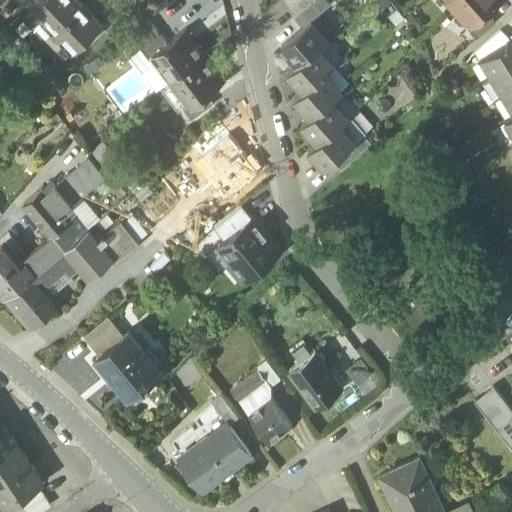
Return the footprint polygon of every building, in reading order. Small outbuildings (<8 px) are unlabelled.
[(18,0),(29,12),(31,10),(41,0),(18,0)] [(102,27),(76,0),(41,0),(31,10),(52,33),(46,39),(64,59),(71,53),(72,54),(102,27)] [(314,0),(298,0),(290,7),(298,16),(313,3),(316,1),(314,0)] [(316,0),(316,1),(313,3),(321,12),(330,4),(326,0),(316,0)] [(446,0),(455,9),(465,0),(446,0)] [(465,0),(455,9),(470,27),(471,27),(487,13),(501,0),(465,0)] [(298,16),(295,19),(303,28),(311,21),(321,12),(313,3),(298,16)] [(487,13),(471,27),(470,27),(468,28),(477,38),(495,22),(487,13)] [(148,19),(125,35),(137,51),(141,48),(141,47),(159,33),(148,19)] [(303,28),(281,48),(296,65),(297,66),(318,47),(318,48),(327,40),(311,21),(303,28)] [(167,42),(153,53),(154,54),(173,79),(204,55),(185,29),(167,42)] [(159,33),(141,47),(141,48),(149,58),(154,54),(153,53),(167,42),(160,32),(159,33)] [(511,38),(481,57),(493,77),(511,64),(511,38)] [(318,47),(297,66),(296,65),(287,74),(302,92),(303,92),(324,73),(325,74),(334,66),(318,48),(318,47)] [(204,55),(173,79),(191,103),(192,104),(206,93),(223,81),(204,55)] [(511,64),(493,77),(504,95),(511,90),(511,64)] [(324,73),(303,92),(302,92),(294,99),(310,117),(310,118),(331,99),(332,100),(341,92),(325,74),(324,73)] [(206,93),(192,104),(191,103),(183,109),(191,120),(214,103),(206,93)] [(331,99),(310,118),(310,117),(301,125),(317,143),(317,144),(338,125),(339,125),(348,117),(332,100),(331,99)] [(338,125),(317,144),(317,143),(308,151),(324,170),(333,162),(354,143),(339,125),(338,125)] [(191,162),(225,201),(257,173),(222,134),(191,162)] [(354,143),(333,162),(341,171),(371,144),(363,135),(354,143)] [(88,157),(58,183),(74,203),(105,177),(88,157)] [(52,181),(42,189),(52,201),(62,193),(52,181)] [(52,201),(42,189),(24,204),(51,235),(54,232),(68,220),(52,201)] [(213,229),(224,242),(252,219),(241,207),(213,229)] [(80,211),(75,215),(81,222),(86,218),(80,211)] [(68,220),(54,232),(66,247),(87,229),(81,222),(75,215),(68,220)] [(147,233),(133,215),(123,224),(138,241),(147,233)] [(253,217),(252,219),(224,242),(215,249),(242,282),(281,250),(253,217)] [(97,240),(113,259),(112,259),(116,264),(140,244),(138,241),(123,224),(120,220),(97,240)] [(97,240),(88,229),(66,247),(64,249),(80,268),(80,267),(89,279),(112,259),(113,259),(97,240)] [(51,235),(22,259),(24,261),(35,273),(35,274),(55,257),(64,249),(66,247),(54,232),(51,235)] [(2,246),(0,247),(0,294),(4,300),(29,278),(35,273),(24,261),(19,266),(2,246)] [(80,268),(64,249),(55,257),(64,269),(70,276),(80,268)] [(35,273),(29,278),(39,290),(40,290),(35,285),(42,279),(47,284),(64,269),(55,257),(35,274),(35,273)] [(29,278),(4,300),(29,330),(55,308),(40,290),(39,290),(29,278)] [(123,334),(108,316),(83,336),(99,354),(123,334)] [(99,354),(96,357),(128,396),(147,380),(148,382),(151,379),(150,378),(161,369),(129,330),(123,334),(99,354)] [(315,350),(289,370),(300,384),(325,365),(315,350)] [(359,384),(376,373),(364,356),(348,367),(359,384)] [(280,380),(267,363),(258,369),(271,387),(280,380)] [(325,365),(300,384),(316,407),(342,388),(325,365)] [(258,370),(231,391),(239,401),(266,381),(258,370)] [(266,381),(239,401),(248,414),(270,397),(271,387),(266,381)] [(511,449),(511,410),(493,387),(475,401),(511,449)] [(238,418),(220,394),(211,401),(229,425),(238,418)] [(291,425),(270,397),(248,414),(269,442),(291,425)] [(0,428),(0,429),(0,428),(0,456),(17,444),(5,425),(0,428)] [(207,437),(178,458),(203,491),(251,455),(230,426),(210,441),(207,437)] [(17,444),(0,456),(0,483),(30,463),(17,444)] [(446,511),(420,457),(379,476),(395,511),(446,511)] [(30,463),(0,483),(0,500),(5,508),(18,500),(37,487),(43,483),(30,463)] [(37,487),(18,500),(24,510),(44,496),(37,487)] [(44,496),(24,510),(25,511),(41,511),(50,506),(44,496)] [(446,511),(475,511),(470,500),(446,511)]
